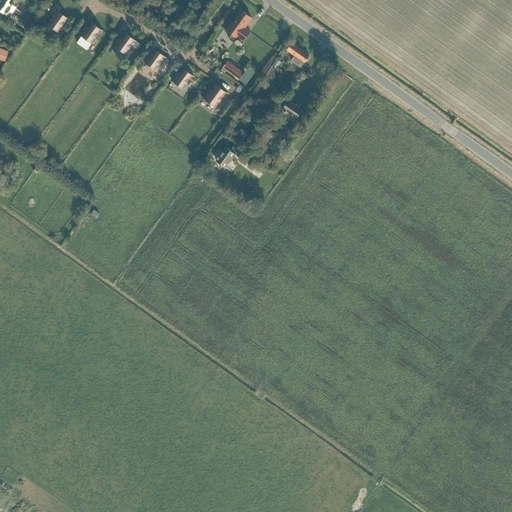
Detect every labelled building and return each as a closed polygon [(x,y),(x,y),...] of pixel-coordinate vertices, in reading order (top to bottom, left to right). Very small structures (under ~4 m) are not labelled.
[(0,0),(0,10),(9,17),(15,8),(12,6),(13,5),(11,4),(10,5),(7,3),(9,0),(0,0)] [(53,15),(47,24),(58,32),(68,18),(59,12),(61,9),(55,5),(50,13),(53,15)] [(241,11),(226,30),(232,35),(229,39),(240,47),(244,42),(243,42),(250,32),(245,28),(252,19),(241,11)] [(87,27),(80,36),(91,43),(101,30),(92,23),(88,28),(87,27)] [(121,37),(114,46),(125,54),(135,40),(126,33),(122,38),(121,37)] [(292,44),(287,51),(294,56),(291,61),(300,67),(309,55),(292,44)] [(0,59),(5,61),(9,51),(0,48),(0,59)] [(150,53),(144,62),(155,70),(165,57),(156,50),(152,54),(150,53)] [(276,59),(263,78),(271,83),(279,70),(277,69),(281,62),(276,59)] [(239,79),(244,73),(227,61),(223,68),(239,79)] [(178,72),(172,81),(183,89),(193,75),(183,69),(180,73),(178,72)] [(228,94),(216,84),(211,90),(210,89),(203,98),(215,108),(226,93),(228,94)] [(288,101),(282,110),(295,119),(301,110),(288,101)] [(267,129),(262,135),(271,141),(275,134),(267,129)] [(224,148),(215,161),(225,168),(234,155),(238,158),(241,153),(233,147),(230,152),(224,148)]
